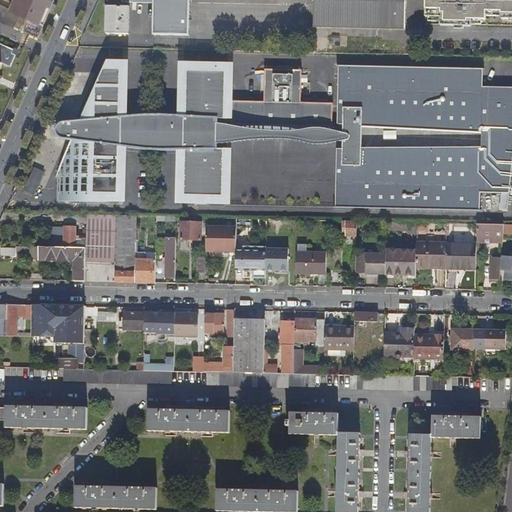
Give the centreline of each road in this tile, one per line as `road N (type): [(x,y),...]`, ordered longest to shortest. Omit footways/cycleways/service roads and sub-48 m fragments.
road 1 (residential): [(0,290),(511,302)]
road 2 (secondary): [(0,170),(74,0)]
